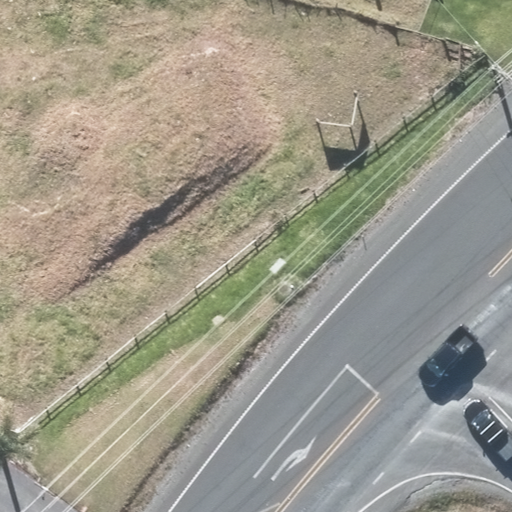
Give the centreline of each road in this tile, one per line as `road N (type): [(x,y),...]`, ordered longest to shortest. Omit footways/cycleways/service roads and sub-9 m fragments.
road 1 (secondary): [(262,511),(407,322)]
road 2 (unclassified): [(407,322),(511,422)]
road 3 (secondary): [(407,322),(511,229)]
